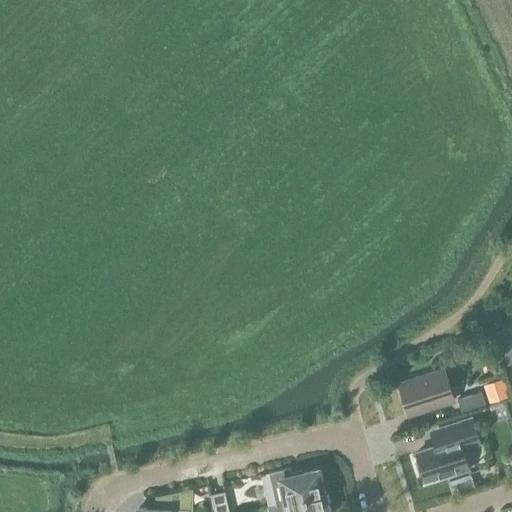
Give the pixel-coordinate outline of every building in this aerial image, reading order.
[(444,369),(400,383),(409,415),(454,400),(444,369)] [(485,403),(482,391),(458,399),(462,410),(485,403)] [(419,458),(415,462),(420,474),(424,475),(426,481),(447,474),(448,476),(469,469),(461,443),(479,438),(472,418),(440,428),(445,443),(417,452),(419,458)] [(291,468),(269,473),(277,505),(286,503),(324,494),(319,470),(293,476),(291,468)] [(229,511),(225,491),(211,494),(215,511),(229,511)] [(288,511),(328,511),(324,494),(286,503),(288,511)]
